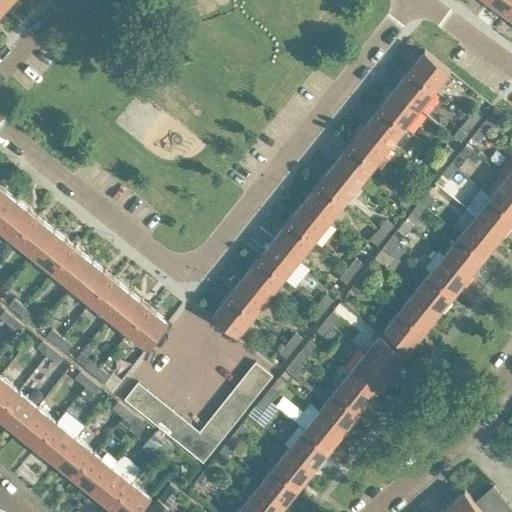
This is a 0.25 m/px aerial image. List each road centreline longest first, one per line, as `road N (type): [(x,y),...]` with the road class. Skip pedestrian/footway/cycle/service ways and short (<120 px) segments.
road 1 (residential): [(0,134),(185,279),(415,0)]
road 2 (residential): [(511,375),(467,436),(375,511)]
